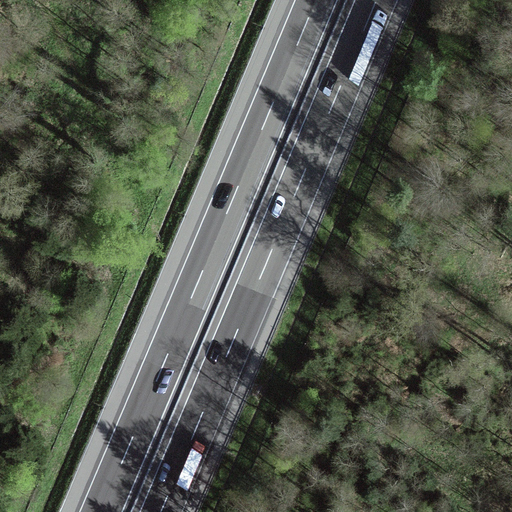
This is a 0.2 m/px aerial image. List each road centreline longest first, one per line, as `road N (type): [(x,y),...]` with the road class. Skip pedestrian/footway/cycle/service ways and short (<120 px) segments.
road 1 (motorway): [(160,511),(376,0)]
road 2 (motorway): [(315,0),(100,511)]
